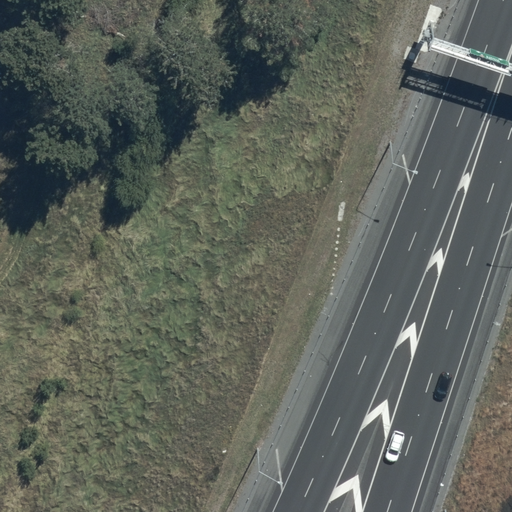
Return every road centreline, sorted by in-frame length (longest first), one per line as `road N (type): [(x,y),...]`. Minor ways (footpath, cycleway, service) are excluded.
road 1 (motorway): [(503,0),(296,511)]
road 2 (motorway): [(511,137),(387,511)]
